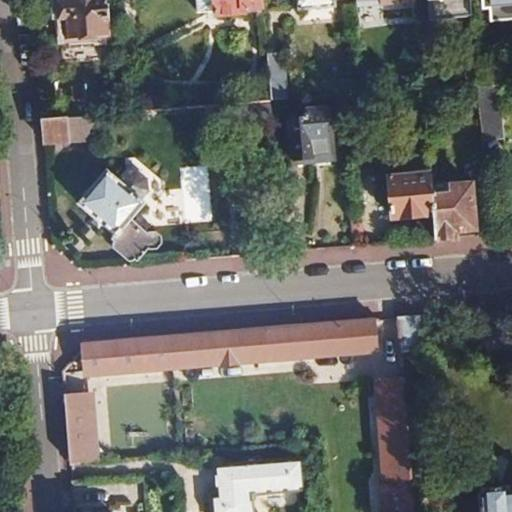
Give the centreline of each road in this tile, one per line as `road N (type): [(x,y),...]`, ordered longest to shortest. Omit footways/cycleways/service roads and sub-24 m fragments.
road 1 (residential): [(31,316),(511,274)]
road 2 (residential): [(6,0),(31,316)]
road 3 (residential): [(31,316),(46,511)]
